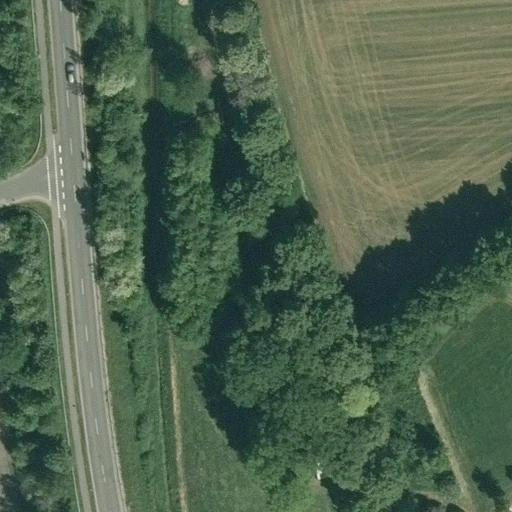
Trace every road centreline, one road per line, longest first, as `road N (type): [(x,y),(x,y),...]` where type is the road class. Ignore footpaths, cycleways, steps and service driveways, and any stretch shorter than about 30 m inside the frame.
road 1 (track): [(388,511),(251,106),(236,0)]
road 2 (tertiary): [(74,168),(108,511)]
road 3 (tertiary): [(62,0),(74,168)]
